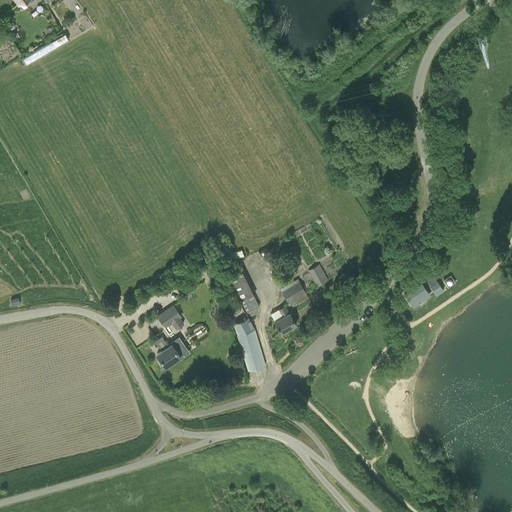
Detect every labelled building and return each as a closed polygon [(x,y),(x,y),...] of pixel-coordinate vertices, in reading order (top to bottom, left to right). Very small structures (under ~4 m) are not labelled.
[(27,63),(69,39),(65,33),(23,58),(27,63)] [(459,99),(463,114),(478,111),(475,96),(459,99)] [(471,141),(470,128),(469,117),(457,118),(458,142),(471,141)] [(493,123),(487,124),(491,147),(496,147),(493,123)] [(475,157),(475,147),(464,147),(463,156),(475,157)] [(263,260),(270,256),(267,250),(260,254),(263,260)] [(308,271),(317,287),(329,280),(320,264),(308,271)] [(227,279),(239,302),(241,301),(247,313),(260,307),(254,295),(256,294),(244,270),(227,279)] [(436,295),(443,290),(433,275),(426,279),(436,295)] [(448,287),(455,282),(450,275),(443,280),(448,287)] [(300,281),(282,292),(288,303),(290,302),(293,307),(309,297),(300,281)] [(410,303),(427,291),(421,283),(404,294),(410,303)] [(174,304),(157,315),(166,328),(172,323),(176,329),(185,323),(181,318),(182,316),(174,304)] [(278,309),(283,317),(274,321),(281,333),(296,324),(285,305),(278,309)] [(233,324),(238,334),(249,370),(265,365),(254,329),(249,317),(233,324)] [(168,345),(162,337),(156,341),(161,350),(157,353),(165,366),(181,355),(172,343),(168,345)]
